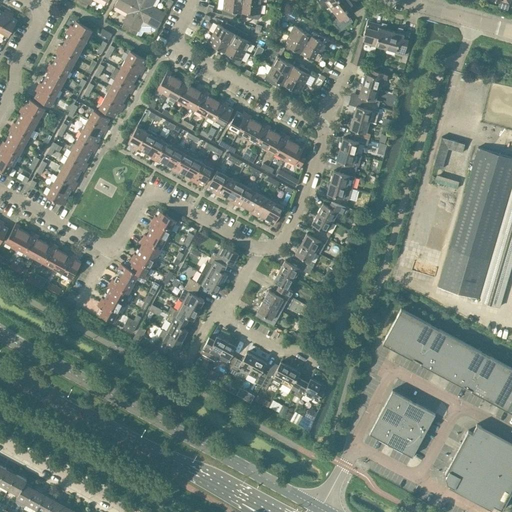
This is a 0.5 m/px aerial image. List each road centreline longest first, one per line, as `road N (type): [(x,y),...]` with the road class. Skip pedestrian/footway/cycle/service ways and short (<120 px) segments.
road 1 (secondary): [(321,511),(0,332)]
road 2 (secondary): [(0,366),(230,492)]
road 3 (residential): [(321,126),(172,43),(192,0)]
road 4 (residential): [(109,249),(148,188),(265,251)]
road 5 (unclassified): [(453,399),(393,366),(354,443)]
road 6 (unclassified): [(453,399),(413,475),(354,443)]
road 7 (residential): [(0,439),(135,511)]
road 8 (residential): [(265,251),(284,236),(307,188),(321,126)]
road 9 (residential): [(0,113),(42,7),(28,0)]
road 10 (residential): [(109,249),(0,190)]
